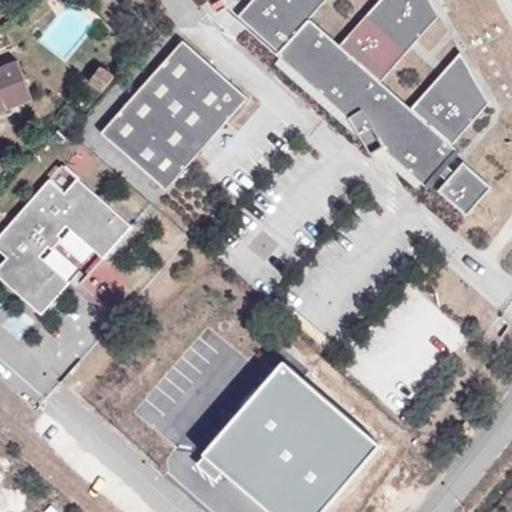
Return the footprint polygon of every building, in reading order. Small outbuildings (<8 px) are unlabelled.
[(377,0),(342,42),(311,15),(323,0),(251,0),(245,7),(239,15),(280,51),(277,54),(355,118),(380,154),(391,145),(439,186),(450,173),(457,178),(449,186),(480,213),(505,184),(475,158),(466,167),(462,164),(459,162),(471,148),(462,140),(500,96),(467,44),(444,73),(418,104),(386,78),(414,45),(446,8),(440,0),(377,0)] [(103,141),(171,198),(251,99),(183,43),(103,141)] [(0,114),(33,103),(17,58),(0,63),(0,114)] [(86,82),(98,93),(113,74),(101,63),(86,82)] [(66,176),(0,252),(0,290),(47,330),(76,296),(82,301),(138,236),(66,176)] [(206,466),(260,511),(338,511),(392,449),(293,365),(206,466)] [(480,423),(470,416),(459,433),(470,439),(480,423)]
